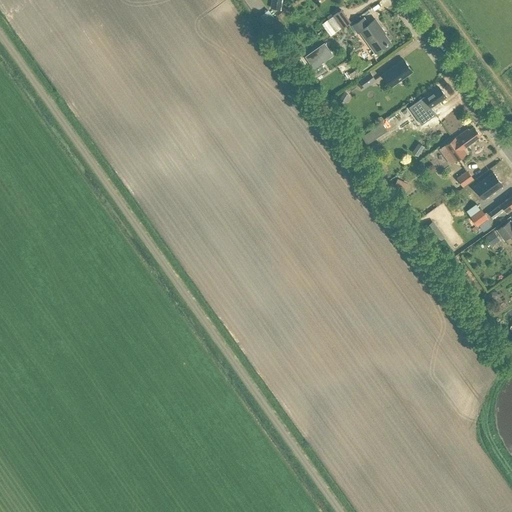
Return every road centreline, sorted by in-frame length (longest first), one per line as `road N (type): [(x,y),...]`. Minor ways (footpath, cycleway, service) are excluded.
road 1 (unclassified): [(341,511),(0,33)]
road 2 (residential): [(511,159),(395,0)]
